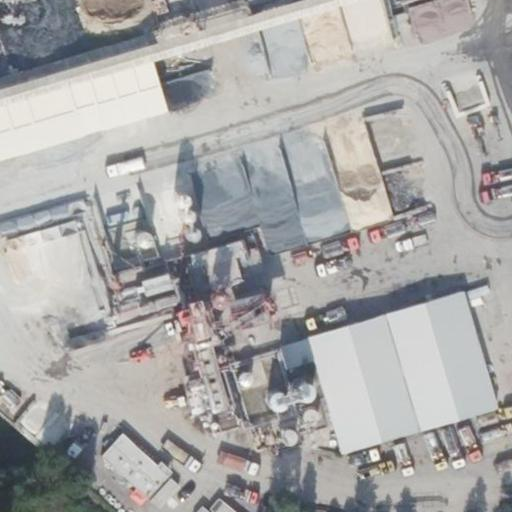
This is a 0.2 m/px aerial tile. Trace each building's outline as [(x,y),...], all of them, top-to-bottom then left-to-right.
[(0,134),(97,106),(88,76),(341,0),(284,0),(148,41),(144,30),(0,73),(0,134)] [(185,254),(196,289),(254,272),(249,257),(359,224),(334,141),(234,171),(243,200),(103,242),(113,275),(185,254)] [(510,193),(472,204),(474,211),(511,199),(510,193)] [(432,465),(510,441),(464,288),(313,333),(348,447),(420,425),(432,465)] [(223,364),(188,375),(195,396),(203,394),(214,428),(241,419),(223,364)] [(276,366),(238,378),(251,419),(289,408),(276,366)] [(277,419),(286,445),(297,441),(288,415),(277,419)] [(119,430),(96,455),(143,499),(167,473),(119,430)]
